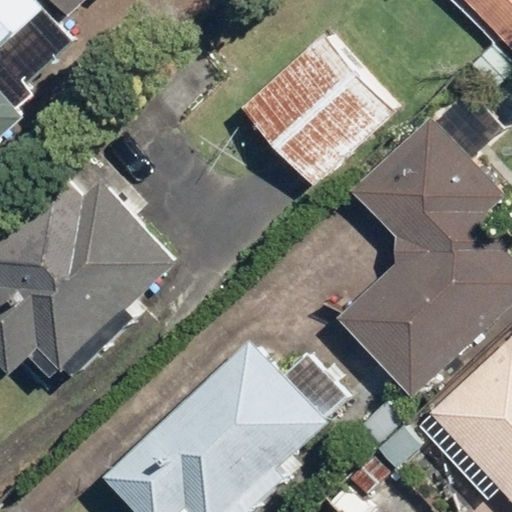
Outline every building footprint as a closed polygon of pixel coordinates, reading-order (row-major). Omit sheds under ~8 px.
[(0,0),(0,146),(76,75),(63,62),(93,34),(61,0),(0,0)] [(70,0),(88,20),(110,0),(70,0)] [(511,0),(480,0),(511,31),(511,33),(485,60),(511,86),(511,0)] [(343,23),(265,95),(338,173),(415,100),(343,23)] [(511,216),(506,210),(511,204),(511,173),(449,106),(370,179),(413,226),(415,252),(354,309),(434,391),(511,318),(511,216)] [(81,163),(0,227),(0,267),(11,280),(0,288),(0,334),(29,369),(64,341),(77,358),(200,260),(123,164),(98,184),(81,163)] [(214,511),(216,511),(250,511),(352,419),(273,334),(127,467),(168,511),(214,511)] [(511,345),(446,404),(511,477),(511,345)] [(372,511),(362,500),(348,511),(372,511)]
